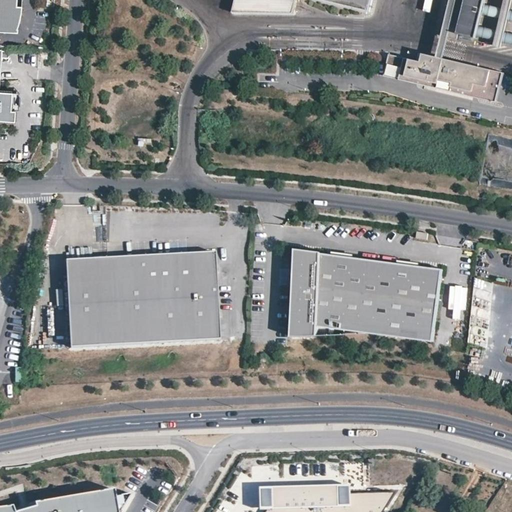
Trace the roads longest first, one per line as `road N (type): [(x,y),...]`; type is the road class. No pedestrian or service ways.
road 1 (primary): [(511,442),(425,420),(341,415),(77,428),(0,443)]
road 2 (residential): [(511,227),(299,197),(62,184)]
road 3 (residential): [(212,458),(225,439),(391,432),(511,466)]
road 4 (residential): [(0,458),(177,439),(212,458)]
road 5 (residential): [(76,0),(62,184)]
road 6 (residential): [(41,184),(41,216),(0,359)]
